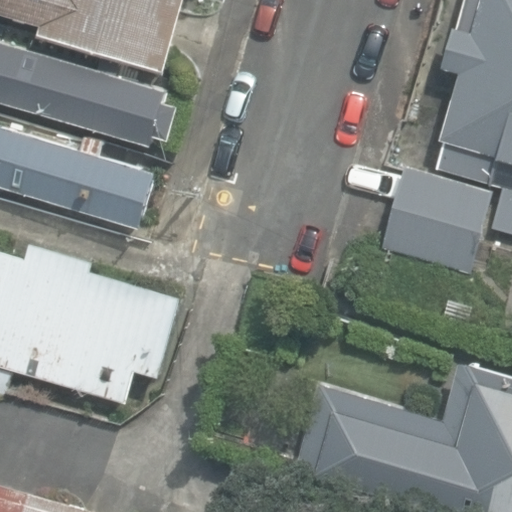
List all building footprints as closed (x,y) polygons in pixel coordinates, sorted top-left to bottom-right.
[(40,35),(169,72),(189,0),(0,0),(0,11),(43,24),(40,35)] [(511,0),(471,0),(464,25),(459,23),(447,66),(467,72),(447,138),(451,139),(443,164),(509,184),(496,225),(511,230),(511,0)] [(0,49),(0,98),(158,144),(162,133),(176,137),(185,105),(170,101),(174,89),(3,40),(0,49)] [(0,183),(146,226),(162,171),(105,155),(110,140),(91,134),(86,149),(0,123),(0,183)] [(387,245),(475,272),(501,188),(413,161),(387,245)] [(0,360),(131,399),(141,364),(165,371),(189,292),(97,264),(100,257),(36,238),(31,255),(0,245),(0,360)] [(236,340),(281,354),(302,289),(257,274),(236,340)] [(511,511),(511,371),(472,361),(431,508),(446,511),(511,511)] [(0,392),(9,395),(17,370),(0,365),(0,392)] [(218,442),(242,450),(251,425),(226,417),(218,442)] [(31,511),(37,494),(0,483),(0,511),(31,511)] [(101,511),(37,494),(31,511),(101,511)]
